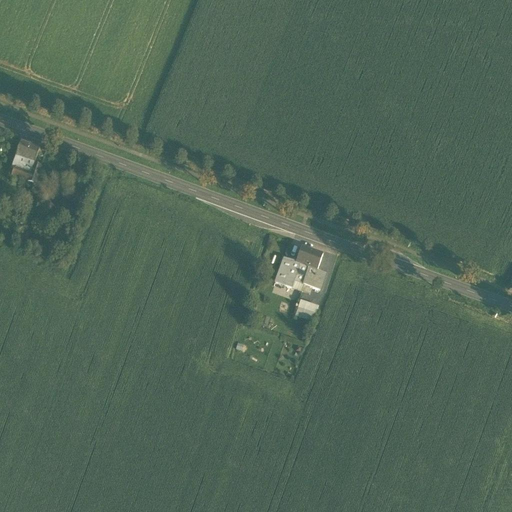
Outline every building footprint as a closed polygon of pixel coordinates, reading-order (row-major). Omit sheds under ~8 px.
[(21,144),(15,158),(34,165),(39,152),(39,151),(21,144)] [(11,178),(20,181),(27,184),(34,186),(41,167),(34,165),(15,158),(11,170),(13,171),(11,178)] [(0,206),(12,210),(16,196),(4,193),(0,206)] [(295,264),(299,266),(309,269),(317,272),(322,256),(301,249),(295,264)] [(274,284),(291,290),(294,283),(299,266),(295,264),(283,259),(274,284)] [(294,283),(303,286),(309,269),(299,266),(294,283)] [(317,272),(309,269),(303,286),(319,292),(325,275),(317,273),(317,272)] [(295,316),(313,322),(318,309),(300,303),(295,316)] [(260,329),(267,331),(270,324),(263,321),(260,329)]
